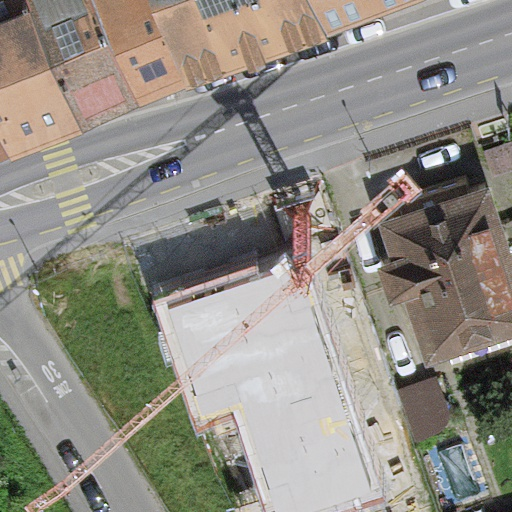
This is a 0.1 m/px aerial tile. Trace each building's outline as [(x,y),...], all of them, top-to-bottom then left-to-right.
[(0,0),(0,116),(9,133),(80,105),(31,0),(0,0)] [(31,0),(80,105),(141,79),(103,0),(31,0)] [(187,62),(158,0),(103,0),(141,79),(187,62)] [(158,0),(187,62),(324,19),(315,0),(158,0)] [(373,0),(315,0),(324,19),(373,0)] [(0,136),(9,133),(0,116),(0,136)] [(511,255),(486,176),(381,211),(426,344),(511,315),(511,255)] [(295,248),(156,294),(198,420),(234,408),(268,511),(332,511),(379,497),(295,248)] [(442,365),(403,376),(417,425),(455,415),(442,365)] [(377,448),(417,433),(393,370),(353,385),(377,448)]
